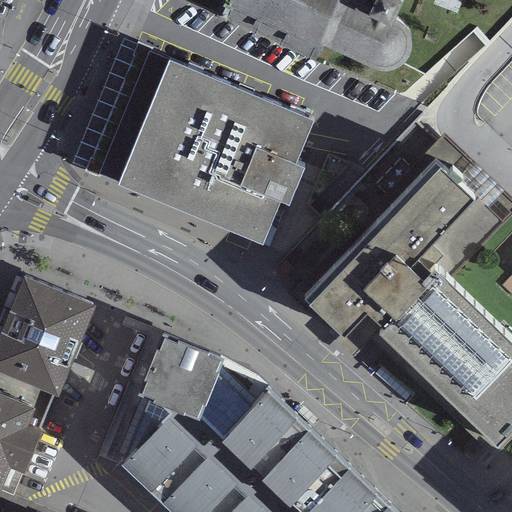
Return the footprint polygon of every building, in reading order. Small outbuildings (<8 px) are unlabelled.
[(346,0),(230,0),(228,6),(234,8),(226,22),(314,63),(316,55),(322,57),(324,50),(374,74),(379,76),(388,76),(394,74),(401,73),(408,68),(411,53),(411,45),(405,37),(401,31),(395,25),(401,9),(378,0),(372,15),(345,2),(346,0)] [(315,126),(167,66),(117,189),(260,246),(276,205),(290,210),(305,173),(297,170),(315,126)] [(474,208),(434,170),(301,308),(353,357),(372,337),(495,455),(511,437),(511,349),(436,277),(431,281),(417,267),(474,208)] [(94,291),(23,263),(0,321),(0,357),(59,381),(94,291)] [(223,342),(159,317),(139,376),(169,390),(116,446),(187,511),(414,511),(299,405),(267,374),(223,342)] [(32,391),(0,378),(0,479),(11,452),(24,457),(40,414),(25,408),(32,391)] [(38,511),(18,511),(0,504),(0,511),(73,511),(43,499),(38,511)]
